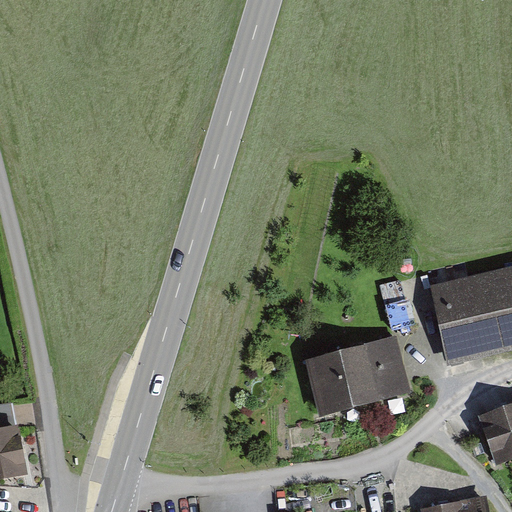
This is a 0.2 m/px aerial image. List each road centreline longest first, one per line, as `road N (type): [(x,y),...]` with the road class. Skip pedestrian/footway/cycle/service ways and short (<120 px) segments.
road 1 (secondary): [(113,511),(269,0)]
road 2 (track): [(429,424),(376,462),(223,486),(121,480)]
road 3 (unclassified): [(0,213),(67,511)]
